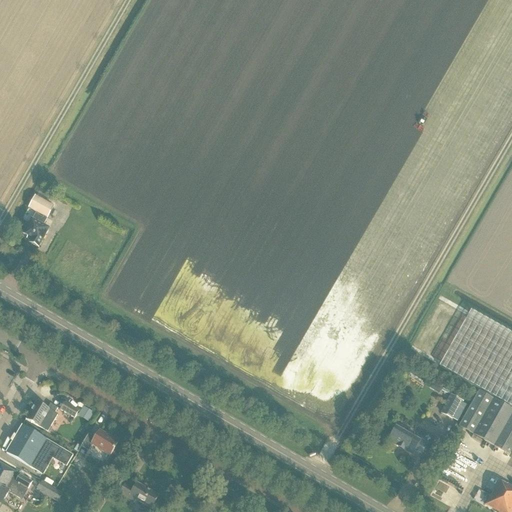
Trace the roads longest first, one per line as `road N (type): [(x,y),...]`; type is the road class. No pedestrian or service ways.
road 1 (tertiary): [(381,511),(0,290)]
road 2 (track): [(511,137),(316,473)]
road 3 (residential): [(300,511),(40,362)]
road 4 (track): [(128,0),(0,222)]
